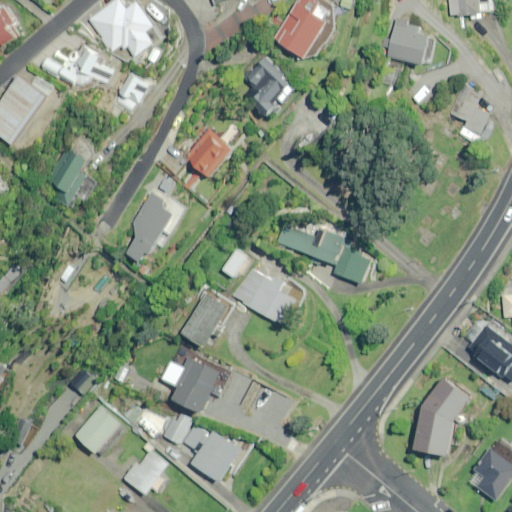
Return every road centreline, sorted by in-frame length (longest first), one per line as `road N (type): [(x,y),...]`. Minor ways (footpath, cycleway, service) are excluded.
road 1 (primary): [(511,196),(446,301),(334,442)]
road 2 (residential): [(106,227),(190,70),(192,41),(174,0)]
